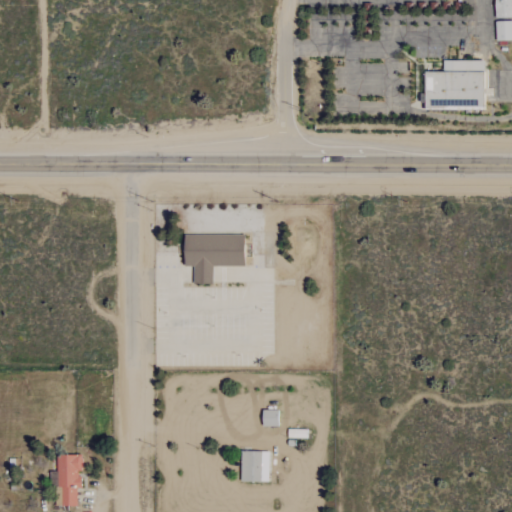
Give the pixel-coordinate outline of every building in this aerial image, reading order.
[(511,0),(498,0),(500,20),(511,19),(511,0)] [(511,40),(511,21),(494,22),(495,41),(511,40)] [(428,69),(428,109),(487,109),(487,69),(428,69)] [(183,233),(183,268),(195,268),(195,284),(215,284),(215,267),(251,266),(251,233),(183,233)] [(268,482),(268,452),(240,451),(239,481),(268,482)] [(76,505),(76,488),(80,488),(79,470),(82,470),(82,454),(57,455),(58,506),(76,505)]
